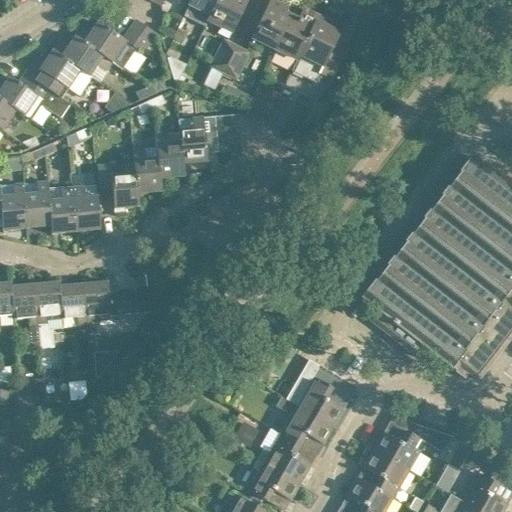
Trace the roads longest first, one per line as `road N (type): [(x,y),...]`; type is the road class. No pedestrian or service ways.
road 1 (residential): [(0,250),(70,262),(99,259),(135,240),(177,239),(259,190),(284,148)]
road 2 (residential): [(477,410),(440,392),(402,390),(376,407),(320,511)]
